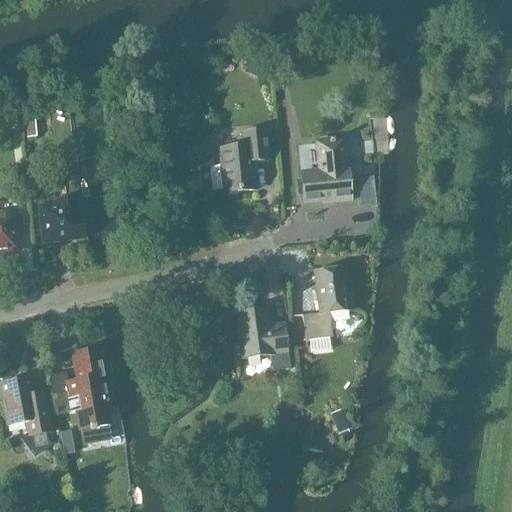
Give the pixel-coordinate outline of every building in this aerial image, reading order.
[(250,60),(246,71),(261,77),(265,65),(250,60)] [(11,80),(0,80),(0,81),(2,101),(13,100),(11,80)] [(33,119),(24,120),(26,139),(34,138),(33,119)] [(238,194),(255,192),(252,164),(268,162),(265,132),(241,135),(243,149),(219,151),(223,194),(237,192),(238,194)] [(346,170),(342,141),(316,144),(319,173),(300,175),(303,205),(332,202),(332,204),(351,202),(347,170),(346,170)] [(370,161),(359,162),(360,169),(371,168),(370,161)] [(357,180),(360,207),(376,205),(373,178),(357,180)] [(55,208),(39,210),(43,244),(83,239),(81,220),(77,220),(75,200),(54,202),(55,208)] [(14,218),(13,215),(0,216),(0,254),(17,253),(16,238),(23,238),(21,217),(14,218)] [(319,316),(302,318),(305,343),(309,342),(311,354),(330,352),(329,340),(332,339),(329,315),(349,313),(343,271),(314,275),(319,316)] [(243,361),(270,357),(273,373),(288,371),(283,328),(269,329),(266,312),(237,316),(243,361)] [(109,427),(106,409),(109,409),(98,352),(73,356),(77,383),(67,385),(70,400),(66,401),(69,415),(76,414),(79,432),(109,427)] [(25,425),(27,435),(20,441),(34,460),(51,447),(47,441),(46,435),(51,434),(46,405),(34,407),(29,381),(0,386),(0,388),(7,428),(25,425)] [(344,412),(330,417),(338,438),(352,432),(344,412)] [(74,455),(70,433),(60,435),(64,457),(74,455)] [(191,450),(179,452),(182,467),(194,465),(191,450)]
